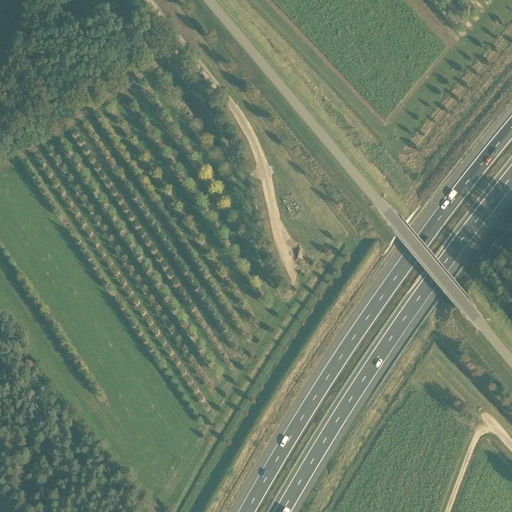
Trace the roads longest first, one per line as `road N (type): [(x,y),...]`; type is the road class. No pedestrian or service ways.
road 1 (motorway): [(511,121),(393,273),(246,511)]
road 2 (motorway): [(282,511),(376,359),(511,176)]
road 3 (unclassified): [(205,0),(462,304)]
road 4 (unclassified): [(284,254),(238,139),(148,0)]
